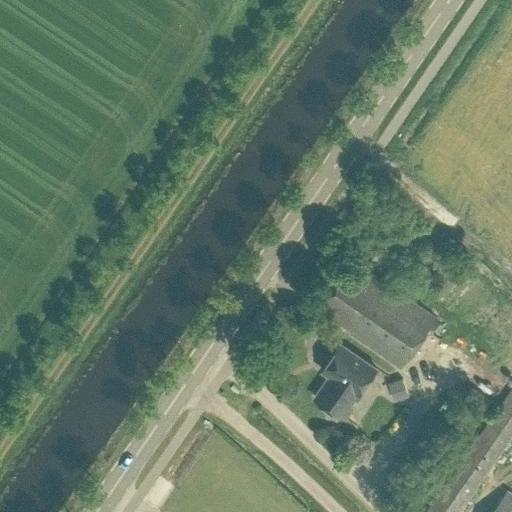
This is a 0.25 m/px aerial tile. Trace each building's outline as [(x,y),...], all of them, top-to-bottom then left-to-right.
[(376,211),(369,206),(365,213),(371,217),(376,211)] [(374,256),(381,261),(388,251),(380,246),(374,256)] [(363,271),(344,258),(315,300),(341,318),(339,320),(353,329),(351,331),(402,366),(438,315),(367,266),(363,271)] [(345,417),(361,394),(359,392),(377,367),(340,342),(322,368),(330,374),(315,396),(345,417)] [(402,376),(388,381),(394,399),(408,394),(402,376)] [(458,511),(511,434),(511,386),(423,511),(458,511)] [(511,511),(511,493),(507,490),(492,511),(511,511)]
